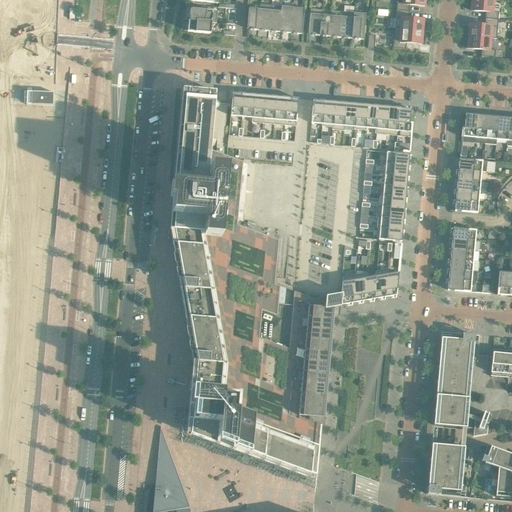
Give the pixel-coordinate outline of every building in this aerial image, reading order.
[(424,7),(424,0),(402,0),(403,4),(397,3),(396,11),(409,12),(409,5),(424,7)] [(492,12),(494,0),(489,0),(471,0),(471,11),(485,12),(485,19),(498,20),(498,12),(492,12)] [(258,30),(261,5),(260,5),(259,10),(249,9),(247,29),(258,30)] [(269,31),(271,6),(261,5),(258,30),(269,31)] [(280,32),(282,7),(271,6),(269,31),(280,32)] [(291,33),(293,8),(282,7),(280,32),(291,33)] [(302,34),(304,9),(293,8),(291,33),(302,34)] [(216,23),(217,12),(189,9),(188,21),(216,23)] [(319,36),(322,10),(310,9),(308,35),(319,36)] [(330,37),(332,11),(331,16),(322,15),(322,11),(322,10),(319,36),(330,37)] [(341,38),(343,12),(332,11),(330,37),(341,38)] [(408,18),(409,12),(396,11),(394,30),(422,32),(423,20),(408,18)] [(352,39),(354,13),(343,12),(341,38),(352,39)] [(363,40),(365,14),(354,13),(352,39),(363,40)] [(496,39),(498,20),(485,19),(484,25),(469,24),(468,36),(490,38),(490,39),(496,39)] [(216,24),(216,23),(188,21),(187,32),(210,34),(211,24),(216,24)] [(421,45),(422,32),(394,30),(392,49),(405,50),(406,43),(421,45)] [(489,50),(490,39),(490,38),(468,36),(467,49),(482,50),(481,57),(494,58),(495,50),(489,50)] [(186,89),(174,229),(200,232),(234,235),(235,225),(236,225),(239,221),(237,220),(243,163),(243,162),(224,155),(216,152),(210,150),(211,147),(211,138),(214,103),(215,92),(192,90),(186,89)] [(26,104),(26,105),(53,106),(53,93),(27,92),(26,104)] [(231,105),(230,116),(242,117),(244,94),(232,93),(231,105)] [(244,94),(242,117),(252,118),(255,95),(254,95),(244,94)] [(252,118),(251,123),(252,123),(263,124),(265,96),(255,95),(252,118)] [(265,96),(263,124),(273,125),(276,97),(266,96),(265,96)] [(276,97),(273,125),(284,126),(287,98),(276,97)] [(287,98),(284,126),(296,127),(298,99),(297,99),(287,98)] [(313,101),(311,123),(321,124),(322,124),(324,102),(313,101)] [(321,126),(321,127),(322,127),(332,128),(333,128),(335,103),(325,102),(324,102),(322,124),(321,124),(321,126)] [(332,128),(332,130),(343,131),(344,131),(344,126),(346,104),(345,104),(335,103),(333,128),(332,128)] [(346,104),(344,126),(354,127),(357,105),(356,105),(346,104)] [(354,127),(353,130),(354,130),(365,131),(366,131),(366,128),(365,128),(367,106),(367,105),(357,105),(354,127)] [(367,106),(365,128),(366,128),(375,129),(376,129),(378,106),(368,106),(367,106)] [(375,129),(375,134),(376,134),(386,135),(389,107),(388,107),(378,107),(378,106),(376,129),(375,129)] [(389,107),(386,135),(397,136),(400,108),(399,108),(389,107)] [(400,108),(397,136),(410,137),(411,137),(411,133),(412,124),(410,123),(411,109),(410,109),(400,108)] [(462,128),(461,142),(474,143),(476,115),(465,114),(464,128),(462,128)] [(476,115),(474,143),(485,144),(487,116),(476,115)] [(487,116),(485,144),(496,145),(496,140),(498,117),(487,116)] [(498,117),(496,140),(507,141),(509,118),(498,117)] [(319,181),(321,147),(311,146),(310,160),(317,160),(316,181),(319,181)] [(385,163),(385,164),(408,166),(409,156),(409,155),(386,153),(385,163)] [(486,173),(487,162),(459,159),(458,170),(481,172),(486,173)] [(379,174),(379,175),(384,176),(384,175),(407,177),(407,176),(408,166),(385,164),(385,163),(380,163),(380,164),(379,174)] [(480,182),(481,172),(458,170),(457,180),(480,182)] [(383,185),(383,186),(406,188),(406,187),(407,177),(384,175),(384,176),(383,185)] [(479,192),(480,182),(457,180),(456,190),(479,192)] [(318,186),(306,185),(303,232),(315,232),(318,186)] [(380,196),(380,197),(382,197),(382,196),(405,198),(406,188),(383,186),(383,185),(381,185),(380,196)] [(478,203),(479,192),(456,190),(455,201),(478,203)] [(381,206),(381,207),(404,209),(405,199),(405,198),(382,196),(382,197),(381,206)] [(477,213),(478,203),(455,201),(454,211),(477,213)] [(375,217),(375,218),(378,218),(403,220),(404,209),(381,207),(381,206),(377,206),(376,207),(375,217)] [(377,228),(377,229),(379,229),(402,231),(402,230),(403,220),(378,218),(377,228)] [(312,511),(316,482),(349,494),(349,495),(373,503),(377,505),(377,504),(379,484),(379,483),(351,473),(327,465),(328,460),(339,341),(335,340),(337,308),(340,307),(340,305),(341,294),(339,294),(325,297),(319,298),(314,299),(309,297),(304,295),(299,294),(295,292),(293,291),(280,286),(275,284),(278,241),(279,235),(277,235),(242,222),(239,221),(236,225),(235,225),(234,235),(200,232),(174,229),(160,227),(169,287),(160,426),(152,511),(312,511)] [(475,241),(476,230),(453,228),(452,239),(475,241)] [(379,229),(378,240),(401,242),(402,231),(379,229)] [(474,251),(475,241),(452,239),(451,249),(474,251)] [(473,261),(474,251),(451,249),(450,259),(473,261)] [(472,271),(473,261),(450,259),(449,270),(477,272),(472,271)] [(376,277),(373,300),(374,299),(384,298),(387,275),(388,270),(387,270),(376,272),(375,272),(375,277),(376,277)] [(476,282),(477,272),(449,270),(448,280),(476,282)] [(508,296),(510,273),(499,272),(497,295),(508,296)] [(387,275),(384,298),(385,298),(396,296),(398,273),(397,273),(387,275)] [(354,276),(352,303),(362,301),(365,279),(366,274),(365,274),(354,276)] [(341,294),(340,305),(351,303),(352,303),(354,276),(342,278),(341,294)] [(365,279),(362,301),(363,301),(373,300),(376,277),(375,277),(365,279)] [(475,293),(476,282),(448,280),(447,290),(475,293)] [(511,338),(449,333),(448,339),(441,338),(433,425),(462,428),(473,429),(473,436),(487,434),(487,430),(510,426),(511,426),(511,338)] [(465,492),(468,466),(469,448),(431,445),(427,489),(456,492),(459,492),(465,492)] [(511,453),(511,455),(490,447),(484,463),(498,468),(495,493),(511,494),(511,499),(511,498),(511,453)]
